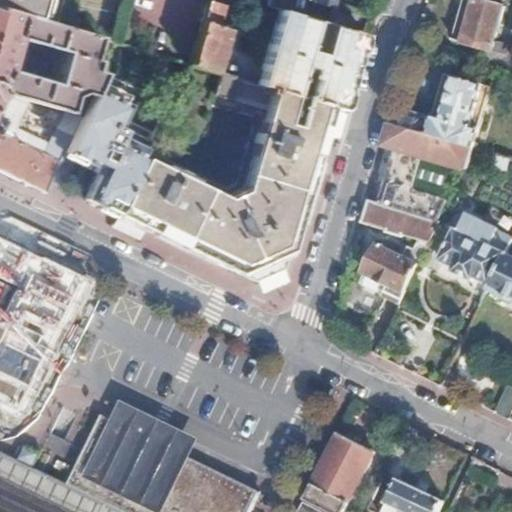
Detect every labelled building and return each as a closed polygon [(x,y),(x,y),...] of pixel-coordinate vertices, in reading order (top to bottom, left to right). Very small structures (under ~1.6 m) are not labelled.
[(0,0),(0,8),(35,19),(40,0),(0,0)] [(217,25),(223,4),(211,0),(206,0),(200,21),(217,25)] [(264,0),(263,4),(276,8),(315,19),(320,20),(326,4),(329,5),(330,0),(264,0)] [(496,39),(505,7),(480,0),(464,0),(453,38),(479,46),(474,61),(481,63),(498,68),(503,70),(511,44),(496,39)] [(35,19),(0,8),(0,108),(5,96),(26,102),(66,113),(67,103),(69,98),(75,93),(78,93),(69,114),(70,114),(80,117),(98,79),(106,61),(87,56),(84,48),(88,34),(35,19)] [(306,49),(315,19),(276,8),(259,68),(297,79),(301,65),(314,70),(310,82),(348,93),(365,34),(329,23),(319,52),(306,49)] [(214,71),(227,28),(217,25),(200,21),(188,64),(214,71)] [(495,79),(498,68),(481,63),(478,73),(495,79)] [(292,94),(297,79),(259,68),(255,83),(263,85),(292,94)] [(231,99),(238,78),(220,73),(213,94),(231,99)] [(476,144),(493,87),(447,73),(434,115),(405,106),(403,110),(397,107),(395,112),(392,123),(474,148),(480,150),(476,144)] [(87,164),(109,119),(109,113),(116,99),(114,98),(118,88),(98,79),(80,117),(62,152),(87,164)] [(348,93),(310,82),(305,97),(332,106),(343,108),(348,93)] [(309,182),(332,106),(305,97),(292,94),(263,85),(261,91),(272,95),(244,190),(224,199),(167,172),(141,159),(114,213),(251,279),(283,268),(309,182)] [(54,128),(41,154),(8,139),(26,102),(5,96),(0,108),(0,173),(3,174),(9,178),(42,194),(62,152),(80,117),(70,114),(62,131),(54,128)] [(141,159),(150,141),(123,128),(122,130),(117,127),(127,104),(116,99),(109,113),(109,119),(87,164),(92,166),(98,169),(95,175),(83,199),(114,214),(114,213),(141,159)] [(474,148),(392,123),(386,143),(396,146),(380,203),(438,221),(447,204),(448,204),(450,197),(415,187),(425,154),(447,160),(468,167),(474,148)] [(95,175),(98,169),(92,166),(89,171),(95,175)] [(399,303),(439,222),(438,221),(380,203),(369,200),(362,222),(388,230),(388,232),(405,237),(406,235),(420,239),(418,249),(410,245),(405,256),(379,244),(366,271),(384,280),(380,288),(384,296),(399,303)] [(507,254),(511,243),(511,239),(496,231),(496,229),(470,217),(463,232),(455,228),(440,261),(455,268),(453,272),(473,281),(476,279),(491,286),(507,254)] [(85,275),(0,234),(0,422),(13,430),(85,275)] [(511,301),(511,256),(507,254),(491,286),(489,291),(511,301)] [(396,324),(392,351),(426,356),(430,329),(396,324)] [(509,419),(511,413),(511,386),(508,385),(495,413),(500,415),(509,419)] [(69,486),(123,511),(250,511),(261,491),(145,435),(104,415),(69,486)] [(340,435),(306,501),(328,511),(346,511),(376,453),(340,435)] [(437,511),(443,502),(397,480),(381,511),(437,511)] [(323,511),(324,511),(303,502),(297,511),(323,511)]
